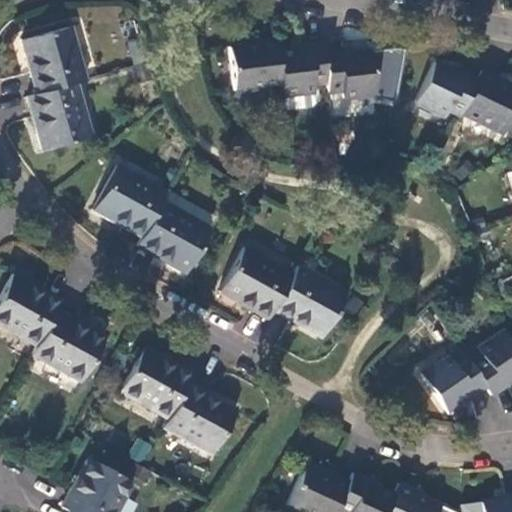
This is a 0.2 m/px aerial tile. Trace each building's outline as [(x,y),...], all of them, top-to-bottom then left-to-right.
[(26,63),(35,94),(74,82),(83,80),(69,27),(19,41),(26,63)] [(257,43),(252,44),(226,46),(230,90),(277,85),(273,51),(272,38),(257,39),(257,43)] [(326,84),(321,52),(320,44),(305,45),(306,48),(300,48),(273,51),(277,85),(278,94),(312,91),(311,85),(326,84)] [(133,66),(145,63),(140,47),(128,50),(133,66)] [(371,50),(341,53),(336,53),(335,50),(321,52),(326,84),(326,92),(342,91),(342,96),(375,93),(371,50)] [(445,109),(458,115),(460,112),(476,80),(460,73),(459,76),(454,73),(432,62),(412,101),(442,116),(445,109)] [(149,80),(145,63),(133,66),(138,83),(149,80)] [(511,114),(511,87),(496,81),(490,78),(491,76),(480,71),(476,80),(460,112),(503,133),(511,114)] [(35,94),(25,97),(30,113),(40,149),(89,136),(74,82),(35,94)] [(312,91),(278,94),(281,113),(310,109),(314,105),(312,91)] [(158,202),(163,192),(116,166),(91,209),(115,223),(139,236),(158,202)] [(163,192),(158,202),(203,226),(209,214),(165,190),(163,192)] [(139,236),(134,244),(154,255),(183,272),(206,228),(203,226),(158,202),(139,236)] [(239,302),(265,316),(270,308),(290,272),(242,246),(217,289),(239,302)] [(295,264),(290,272),(270,308),(289,318),(318,335),(342,291),(295,264)] [(55,308),(60,300),(35,286),(10,272),(0,290),(0,324),(35,344),(55,308)] [(77,320),(55,308),(35,344),(31,351),(78,378),(102,333),(77,320)] [(484,386),(490,394),(502,385),(500,383),(506,380),(511,375),(511,341),(503,328),(475,348),(479,353),(467,361),(484,386)] [(166,416),(186,381),(190,372),(175,363),(141,346),(116,389),(166,416)] [(442,409),(466,393),(469,390),(473,393),(484,386),(467,361),(462,353),(450,361),(445,356),(417,374),(442,409)] [(195,386),(186,381),(166,416),(161,425),(209,452),(233,407),(195,386)] [(137,438),(128,455),(140,462),(150,446),(137,438)] [(72,483),(59,506),(68,511),(115,511),(132,483),(86,459),(72,483)] [(305,511),(334,511),(337,506),(349,480),(334,473),(332,476),(325,472),(304,463),(286,502),(305,511)] [(384,511),(393,494),(369,483),(364,480),(365,476),(353,471),(349,480),(337,506),(349,511),(384,511)] [(393,494),(384,511),(437,511),(440,506),(418,495),(410,491),(411,488),(398,483),(393,494)] [(477,511),(511,511),(511,492),(510,493),(510,496),(501,498),(476,501),(477,511)]
